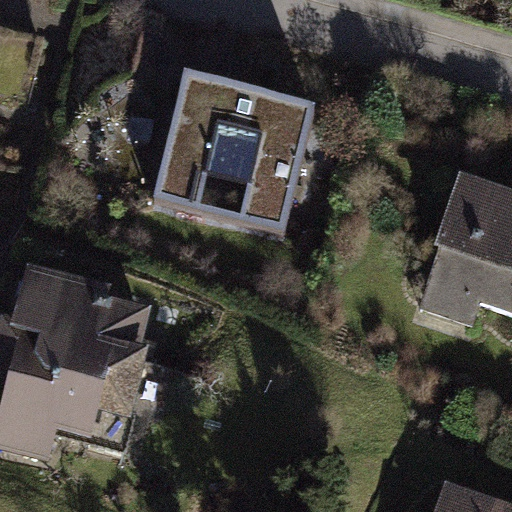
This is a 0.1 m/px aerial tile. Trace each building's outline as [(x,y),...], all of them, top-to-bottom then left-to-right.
[(160,41),(142,37),(134,72),(152,76),(160,41)] [(315,117),(185,84),(154,205),(284,238),(315,117)] [(511,204),(462,187),(427,290),(511,318),(511,204)] [(0,371),(13,388),(0,436),(0,445),(47,458),(55,427),(90,436),(87,448),(125,458),(134,419),(124,417),(139,363),(131,360),(141,321),(110,313),(111,308),(88,302),(89,296),(30,281),(16,335),(7,333),(0,357),(0,371)] [(506,511),(478,503),(477,506),(449,496),(443,511),(506,511)]
